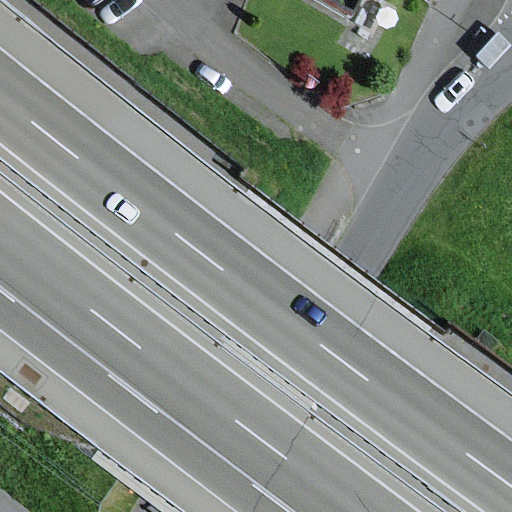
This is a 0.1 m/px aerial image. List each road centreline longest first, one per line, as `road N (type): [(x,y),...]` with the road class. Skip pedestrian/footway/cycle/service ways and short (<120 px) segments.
road 1 (motorway): [(511,485),(0,97)]
road 2 (tertiary): [(213,511),(408,186),(481,87),(511,64)]
road 3 (motorway): [(0,242),(355,511)]
